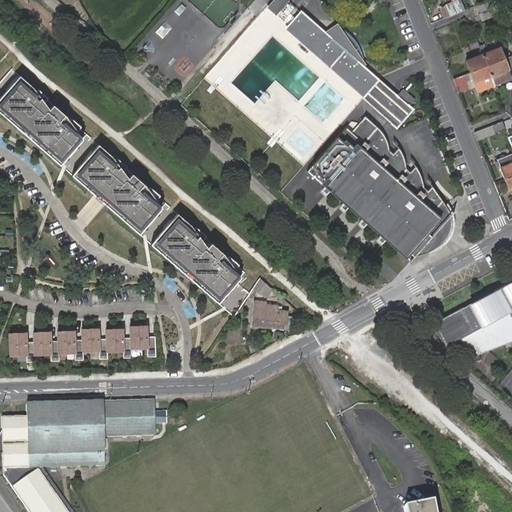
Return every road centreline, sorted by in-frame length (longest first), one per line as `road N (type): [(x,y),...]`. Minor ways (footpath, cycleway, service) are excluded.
road 1 (residential): [(507,235),(410,0)]
road 2 (residential): [(0,149),(29,169),(80,235),(152,278),(185,316)]
road 3 (tertiary): [(380,302),(247,376),(188,385)]
road 4 (residential): [(185,316),(153,306),(57,311),(0,294)]
road 5 (tertiary): [(188,385),(0,392)]
road 6 (residential): [(380,302),(511,415)]
road 7 (tertiary): [(507,235),(380,302)]
